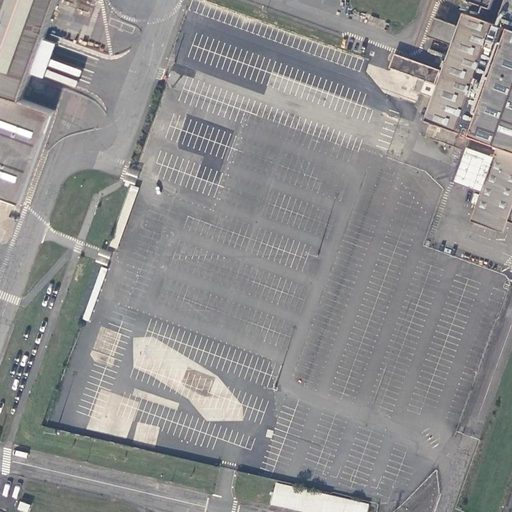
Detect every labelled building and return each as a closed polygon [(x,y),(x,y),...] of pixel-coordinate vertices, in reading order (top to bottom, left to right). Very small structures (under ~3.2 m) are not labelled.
[(0,0),(0,188),(22,196),(56,105),(23,93),(56,0),(0,0)] [(511,0),(505,0),(498,22),(464,10),(459,23),(434,15),(428,33),(452,42),(443,70),(396,53),(392,66),(413,75),(425,79),(421,91),(434,95),(426,119),(432,122),(430,128),(451,135),(453,130),(498,146),(495,155),(466,145),(454,180),(482,190),(481,193),(453,183),(449,192),(478,202),(472,219),(505,231),(509,219),(511,220),(511,0)] [(205,125),(197,146),(221,156),(229,135),(205,125)] [(454,149),(428,140),(422,155),(449,164),(454,149)] [(363,511),(366,504),(274,482),(269,504),(305,511),(363,511)] [(17,509),(24,511),(27,511),(30,505),(19,501),(17,509)]
